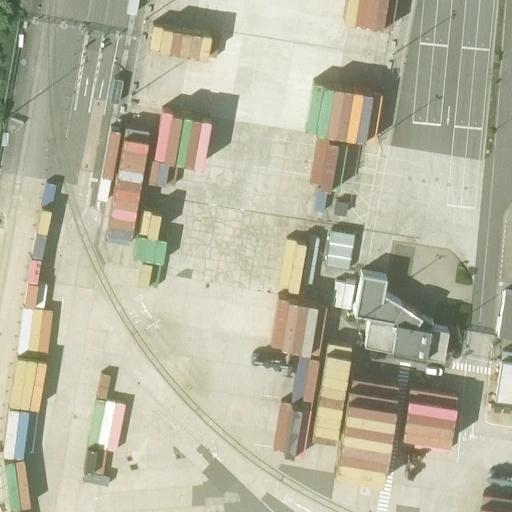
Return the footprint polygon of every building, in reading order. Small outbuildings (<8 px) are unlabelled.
[(284,78),(279,126),(375,137),(380,89),(284,78)] [(200,158),(207,110),(136,100),(132,127),(100,122),(92,186),(115,189),(118,165),(133,167),(135,149),(200,158)] [(353,310),(369,313),(364,341),(442,355),(447,327),(429,324),(432,319),(421,312),(383,291),(385,275),(360,270),(353,310)] [(511,291),(504,291),(501,310),(511,311),(511,291)] [(511,311),(501,310),(497,334),(511,336),(511,311)] [(384,443),(457,453),(464,401),(393,391),(395,377),(317,367),(315,377),(308,377),(312,353),(233,343),(227,391),(280,398),(274,445),(297,448),(300,424),(322,426),(317,462),(381,470),(384,443)] [(511,360),(501,358),(494,398),(511,401),(511,360)]
